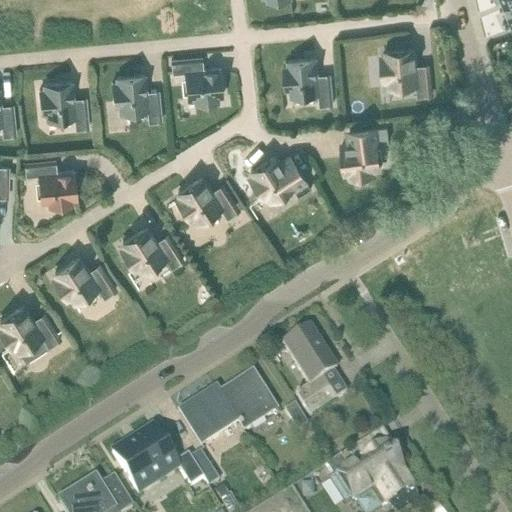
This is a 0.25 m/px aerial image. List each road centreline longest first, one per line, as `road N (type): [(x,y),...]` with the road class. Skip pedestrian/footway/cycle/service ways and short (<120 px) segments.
road 1 (residential): [(0,489),(29,472),(50,445),(344,266)]
road 2 (residential): [(16,266),(244,122),(243,40)]
road 3 (residential): [(344,266),(496,511)]
road 4 (residential): [(243,40),(0,65)]
road 5 (residential): [(243,40),(458,16)]
road 6 (residential): [(344,266),(498,160)]
road 7 (residential): [(498,160),(458,16)]
